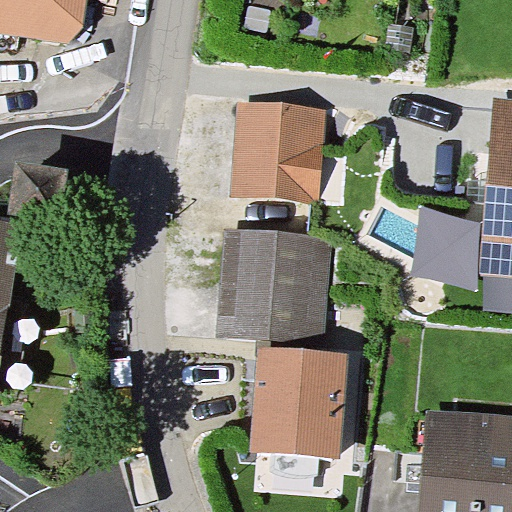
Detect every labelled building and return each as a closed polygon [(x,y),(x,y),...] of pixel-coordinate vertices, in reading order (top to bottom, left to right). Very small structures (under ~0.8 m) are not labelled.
[(77,34),(81,0),(0,0),(0,36),(75,48),(77,34)] [(511,114),(497,113),(494,144),(492,144),(483,254),(511,256),(511,114)] [(233,197),(307,203),(313,124),(239,118),(233,197)] [(11,222),(50,228),(56,189),(16,183),(11,222)] [(0,304),(5,273),(11,274),(12,265),(5,264),(10,236),(0,234),(0,304)] [(231,237),(227,290),(297,296),(301,242),(231,237)] [(223,344),(292,349),(297,296),(227,290),(223,344)] [(328,465),(335,365),(260,360),(253,459),(328,465)] [(435,458),(425,457),(420,511),(511,511),(511,433),(437,427),(435,458)]
